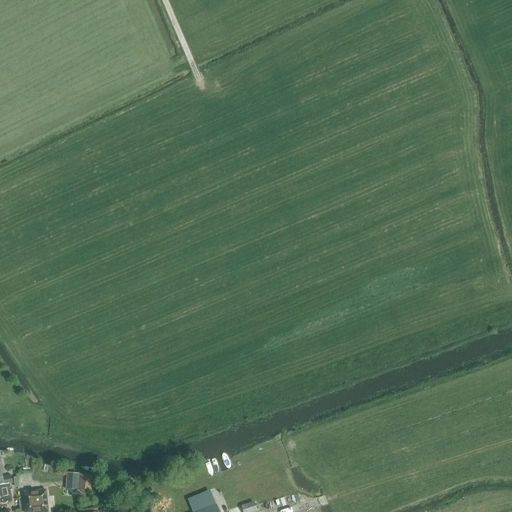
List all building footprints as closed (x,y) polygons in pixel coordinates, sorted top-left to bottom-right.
[(68,472),(67,489),(79,490),(80,473),(68,472)] [(80,473),(79,490),(92,491),(94,474),(80,473)] [(5,484),(9,483),(13,483),(11,475),(3,477),(5,484)] [(5,484),(0,485),(0,502),(12,500),(9,483),(5,484)] [(26,511),(44,511),(48,511),(46,490),(24,492),(26,511)] [(216,504),(214,498),(211,490),(188,499),(193,511),(220,511),(217,504),(216,504)] [(243,506),(244,511),(258,511),(257,503),(243,506)]
